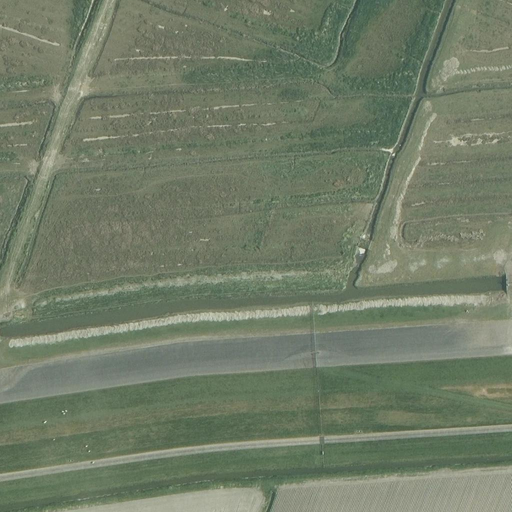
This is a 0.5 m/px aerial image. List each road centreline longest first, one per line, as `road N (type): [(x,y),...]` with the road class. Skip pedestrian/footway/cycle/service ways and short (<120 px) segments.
road 1 (track): [(0,398),(174,372),(511,349)]
road 2 (track): [(325,360),(511,410)]
